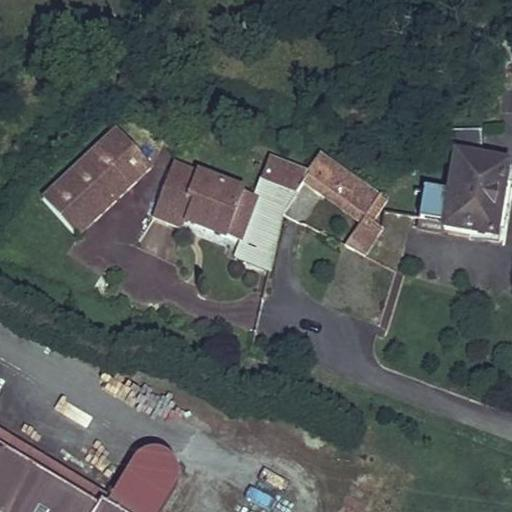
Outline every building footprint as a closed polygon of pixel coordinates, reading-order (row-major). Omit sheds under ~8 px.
[(117,132),(44,199),(79,237),(151,168),(117,132)] [(454,154),(455,157),(455,160),(448,197),(426,193),(420,220),(444,224),(443,229),(495,237),(507,165),(481,161),(481,132),(454,133),(454,154)] [(372,220),(388,199),(320,154),(305,174),(308,176),(303,184),(361,226),(366,216),(372,220)] [(244,192),(173,164),(154,218),(183,229),(187,220),(227,235),(244,192)] [(259,198),(244,192),(227,235),(242,241),(259,198)] [(106,495),(0,430),(0,447),(99,507),(101,504),(106,495)] [(99,507),(0,447),(0,511),(160,511),(162,509),(120,484),(106,507),(101,504),(99,507)] [(150,455),(146,457),(143,458),(139,461),(137,464),(135,467),(134,471),(133,475),(133,479),(134,483),(136,486),(138,490),(141,492),(144,495),(148,496),(152,497),(156,497),(160,496),(164,495),(167,492),(170,490),(172,486),(174,483),(175,479),(175,475),(174,471),(173,467),(171,464),(169,461),(165,458),(162,456),(158,455),(154,455),(150,455)] [(253,491),(248,501),(269,511),(274,502),(253,491)]
